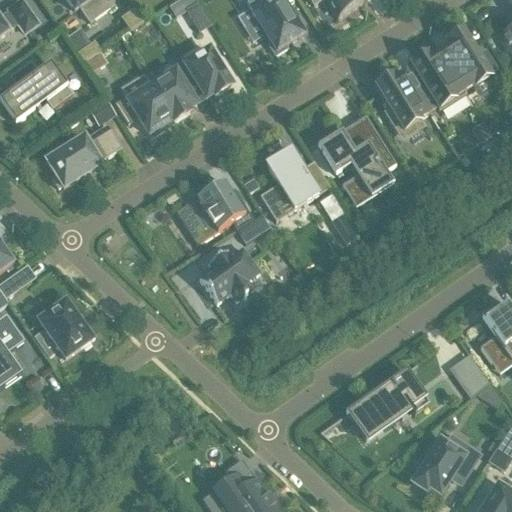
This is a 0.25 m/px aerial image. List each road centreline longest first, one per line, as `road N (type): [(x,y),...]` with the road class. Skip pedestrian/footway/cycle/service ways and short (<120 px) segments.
road 1 (unclassified): [(61,244),(451,0)]
road 2 (residential): [(511,256),(260,432)]
road 3 (residential): [(161,342),(0,458)]
road 4 (residential): [(61,244),(161,342)]
road 5 (unclassified): [(161,342),(260,432)]
